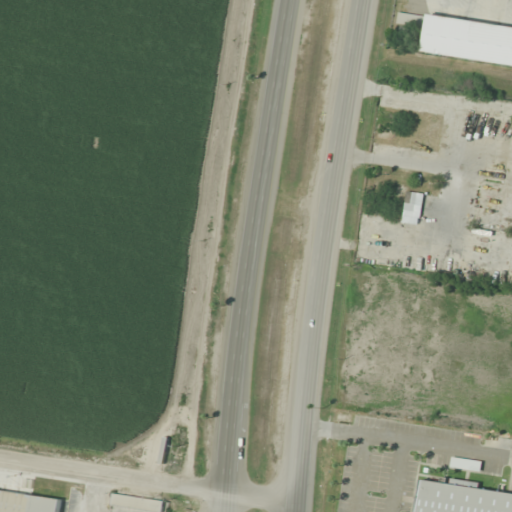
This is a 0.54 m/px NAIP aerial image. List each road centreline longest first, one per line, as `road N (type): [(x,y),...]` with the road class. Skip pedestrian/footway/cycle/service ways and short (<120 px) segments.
road 1 (primary): [(292,511),(324,196),(355,0)]
road 2 (primary): [(298,0),(229,493)]
road 3 (residential): [(0,457),(293,503)]
